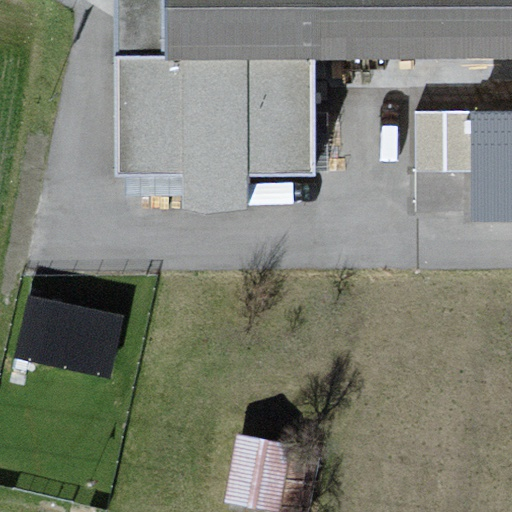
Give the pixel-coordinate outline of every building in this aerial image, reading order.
[(511,0),(117,0),(119,181),(185,180),(186,219),(250,218),(249,176),(318,176),(317,73),(511,70),(511,0)] [(418,102),(417,164),(476,164),(477,102),(418,102)] [(474,197),(475,170),(420,169),(419,196),(474,197)] [(18,351),(110,372),(125,309),(33,287),(18,351)] [(240,428),(228,496),(279,505),(291,437),(240,428)]
